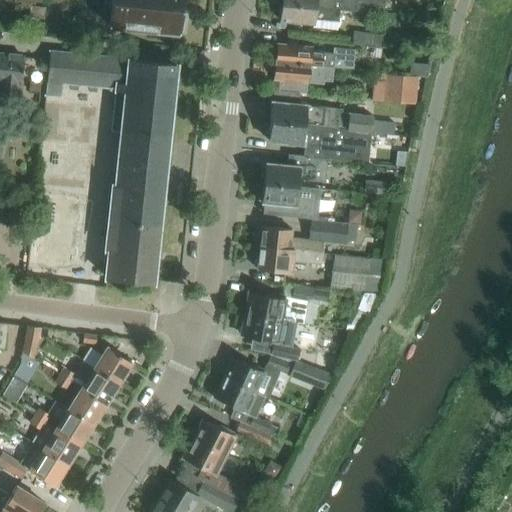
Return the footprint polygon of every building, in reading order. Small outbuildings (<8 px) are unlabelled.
[(103,0),(103,3),(110,4),(108,24),(179,32),(179,29),(183,30),(185,13),(181,12),(182,0),(103,0)] [(384,12),(384,0),(282,0),(282,5),(339,12),(339,9),(384,12)] [(45,7),(29,5),(28,17),(43,19),(45,7)] [(337,29),(339,12),(282,5),(280,21),(313,25),(313,27),(337,29)] [(352,43),(380,47),(382,34),(353,30),(352,43)] [(277,45),(276,61),(321,66),(321,65),(333,66),(353,67),(355,47),(334,45),(334,52),(312,50),(312,44),(283,41),(282,45),(277,45)] [(49,51),(49,58),(45,94),(61,96),(62,83),(115,87),(115,90),(116,90),(112,131),(167,137),(175,62),(174,62),(173,65),(49,51)] [(0,97),(19,99),(23,55),(0,52),(0,97)] [(332,81),(333,66),(321,65),(321,66),(276,61),(274,78),(279,78),(278,89),(300,91),(306,92),(306,86),(308,86),(308,82),(323,84),(323,80),(332,81)] [(418,76),(374,72),(372,100),(416,104),(418,76)] [(29,82),(29,90),(39,91),(39,83),(29,82)] [(299,103),(300,91),(278,89),(273,89),(269,120),(371,131),(373,114),(342,112),(343,108),(307,105),(307,104),(299,103)] [(269,120),(267,141),(303,145),(324,147),(323,157),(328,158),(328,157),(367,162),(368,162),(371,131),(269,120)] [(160,209),(167,137),(112,131),(110,150),(120,151),(116,185),(113,185),(111,204),(160,209)] [(326,181),(328,158),(303,155),(304,155),(301,154),(300,167),(265,163),(263,182),(299,186),(299,185),(300,178),(326,181)] [(263,182),(261,201),(265,202),(264,214),(310,219),(315,220),(319,188),(299,186),(263,182)] [(152,281),(160,209),(111,204),(107,246),(110,246),(107,276),(152,281)] [(257,228),(256,237),(260,237),(259,246),(323,253),(324,240),(346,243),(347,240),(355,240),(356,234),(361,234),(362,225),(351,224),(351,223),(320,220),(315,220),(310,219),(309,238),(292,236),(292,229),(261,225),(261,228),(257,228)] [(254,256),(253,264),(257,264),(257,268),(282,271),(291,271),(292,259),(321,263),(323,253),(259,246),(258,256),(254,256)] [(383,258),(370,257),(334,255),(330,289),(379,293),(383,258)] [(250,292),(245,313),(280,320),(303,323),(308,302),(311,302),(313,289),(313,288),(305,286),(305,287),(293,285),(291,297),(284,295),(283,299),(250,292)] [(245,313),(240,336),(273,343),(270,354),(290,359),(297,361),(300,349),(293,348),(275,343),(280,320),(245,313)] [(34,357),(40,327),(26,325),(21,350),(34,357)] [(95,344),(96,334),(83,333),(82,342),(95,344)] [(90,347),(83,360),(82,361),(118,383),(131,362),(106,346),(101,354),(90,347)] [(232,358),(223,377),(257,392),(263,394),(268,396),(279,371),(310,383),(316,369),(297,361),(290,359),(270,354),(263,373),(232,358)] [(64,367),(59,375),(72,383),(73,382),(80,386),(79,388),(105,404),(118,383),(82,361),(75,374),(64,367)] [(71,383),(59,375),(55,381),(68,388),(71,383)] [(223,377),(213,398),(234,408),(230,416),(240,420),(239,421),(271,434),(273,435),(277,426),(271,424),(271,422),(253,415),(258,405),(263,394),(257,392),(223,377)] [(9,384),(3,394),(11,399),(18,389),(9,384)] [(92,424),(105,404),(79,388),(68,406),(66,408),(92,424)] [(54,401),(47,413),(51,415),(59,420),(54,429),(80,445),(92,424),(66,408),(68,406),(55,399),(54,401)] [(47,413),(39,407),(33,416),(45,423),(51,415),(47,413)] [(45,423),(33,416),(29,421),(40,428),(31,441),(33,442),(31,444),(67,465),(80,445),(45,423)] [(202,420),(193,438),(225,454),(233,436),(202,420)] [(271,434),(239,421),(236,429),(268,443),(271,434)] [(216,472),(225,454),(193,438),(182,459),(186,461),(193,464),(192,465),(200,469),(196,476),(204,480),(213,485),(236,497),(237,495),(238,495),(238,496),(239,497),(238,498),(243,501),(249,489),(216,472)] [(67,465),(31,444),(26,453),(29,454),(23,463),(2,451),(0,454),(0,464),(21,477),(28,467),(29,467),(28,469),(55,485),(67,465)] [(238,496),(238,495),(237,495),(236,497),(213,485),(204,480),(196,494),(170,478),(157,499),(178,511),(188,511),(198,496),(230,511),(231,511),(238,498),(239,497),(238,496)] [(0,503),(13,511),(38,511),(44,502),(16,485),(10,494),(0,487),(0,503)] [(178,511),(157,499),(149,511),(178,511)] [(13,511),(0,503),(0,511),(13,511)]
